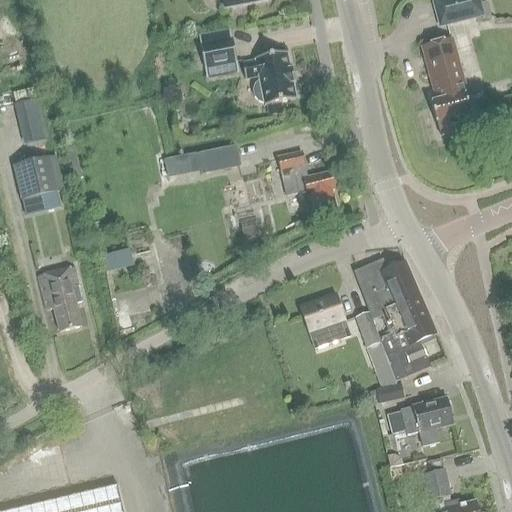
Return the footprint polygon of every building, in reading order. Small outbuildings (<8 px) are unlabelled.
[(221,0),(224,11),(267,2),(266,0),(221,0)] [(478,0),(430,0),(438,31),(484,19),(478,0)] [(238,75),(229,32),(199,38),(207,81),(238,75)] [(440,137),(472,129),(469,117),(470,116),(465,97),(467,96),(452,41),(421,49),(436,104),(430,105),(435,126),(437,125),(440,137)] [(258,79),(259,83),(255,86),(252,92),(253,98),(257,103),(263,105),(264,108),(295,101),(292,84),(295,84),(292,70),(289,71),(286,54),(254,61),(255,63),(241,66),(244,82),(258,79)] [(46,136),(35,99),(11,106),(23,143),(46,136)] [(280,105),(268,107),(269,116),(281,114),(280,105)] [(201,176),(240,168),(235,147),(163,162),(167,179),(200,172),(201,176)] [(285,198),(306,193),(308,203),(310,203),(314,221),(336,216),(330,193),(333,192),(329,174),(306,180),(300,154),(276,160),(285,198)] [(13,168),(21,204),(58,196),(50,160),(13,168)] [(127,249),(100,257),(105,273),(132,265),(127,249)] [(434,337),(403,265),(383,273),(380,267),(358,276),(375,317),(386,312),(394,331),(379,337),(395,382),(430,370),(420,343),(434,337)] [(75,306),(80,305),(77,290),(78,290),(73,270),(37,279),(46,314),(53,312),(58,334),(81,329),(75,306)] [(327,338),(347,332),(335,297),(299,310),(308,337),(325,332),(327,338)] [(356,319),(366,350),(367,350),(380,391),(393,388),(368,315),(356,319)] [(378,406),(402,401),(399,387),(375,393),(378,406)] [(392,437),(405,434),(406,438),(417,436),(421,450),(438,446),(434,433),(452,428),(446,401),(411,410),(411,411),(400,414),(387,418),(392,437)] [(429,503),(449,498),(442,473),(422,478),(429,503)] [(123,511),(118,489),(102,493),(17,511),(123,511)] [(476,511),(474,504),(458,508),(457,503),(442,506),(443,511),(476,511)]
